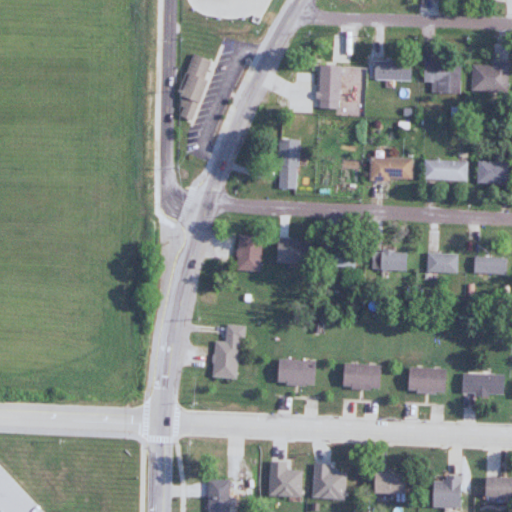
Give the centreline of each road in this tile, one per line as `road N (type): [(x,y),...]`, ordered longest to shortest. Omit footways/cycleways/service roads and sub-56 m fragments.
road 1 (residential): [(511,437),(0,412)]
road 2 (residential): [(200,206),(511,219)]
road 3 (secondary): [(157,511),(167,333),(200,206)]
road 4 (residential): [(200,206),(166,197),(167,0)]
road 5 (secondary): [(200,206),(297,0)]
road 6 (residential): [(511,24),(289,14)]
